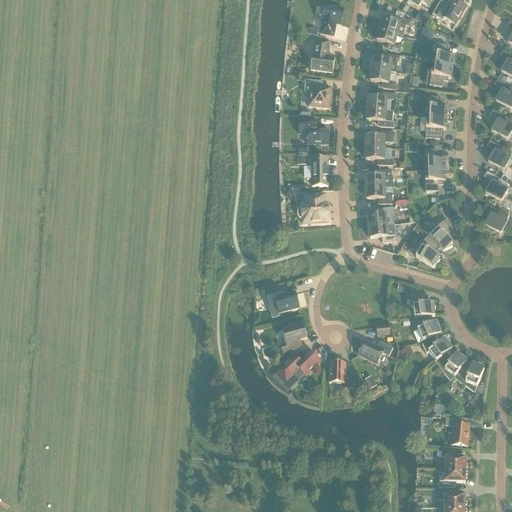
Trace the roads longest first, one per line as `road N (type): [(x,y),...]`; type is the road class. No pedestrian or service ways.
road 1 (residential): [(474,257),(469,140),(492,0)]
road 2 (residential): [(360,0),(341,120),(347,252)]
road 3 (residential): [(500,511),(502,357)]
